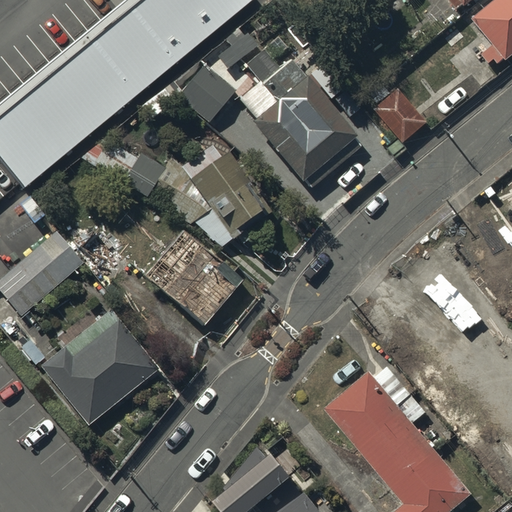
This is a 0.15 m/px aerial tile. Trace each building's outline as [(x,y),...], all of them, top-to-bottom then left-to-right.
[(125,0),(0,102),(0,168),(22,195),(254,0),(125,0)] [(481,0),(450,0),(448,2),(458,14),(464,9),(467,13),(481,0)] [(511,61),(511,0),(500,0),(473,23),(494,49),(483,58),(490,67),(495,63),(499,67),(505,62),(508,65),(511,61)] [(356,140),(291,64),(279,74),(263,55),(246,70),(257,83),(239,98),(243,102),(240,104),(256,123),(251,128),(302,187),(305,185),(312,192),(360,150),(354,142),(356,140)] [(235,94),(198,65),(183,78),(192,85),(179,102),(209,126),(235,94)] [(430,126),(400,91),(374,112),(404,147),(430,126)] [(94,148),(81,161),(93,169),(94,166),(125,185),(123,187),(189,228),(194,225),(219,251),(237,240),(242,248),(259,237),(254,229),(273,217),(258,194),(255,195),(222,144),(178,171),(169,165),(165,172),(141,157),(138,163),(108,144),(102,153),(94,148)] [(0,168),(0,245),(38,213),(22,195),(0,168)] [(511,208),(495,223),(511,243),(511,208)] [(483,253),(501,274),(511,264),(511,248),(495,228),(475,244),(483,253)] [(84,234),(72,243),(103,279),(125,260),(100,231),(90,241),(84,234)] [(243,284),(182,232),(144,277),(205,329),(243,284)] [(0,292),(21,318),(83,266),(57,235),(0,283),(0,292)] [(511,291),(501,278),(483,257),(470,268),(464,261),(430,290),(492,366),(511,349),(511,346),(504,337),(511,329),(511,291)] [(112,313),(42,370),(89,429),(160,372),(112,313)] [(454,511),(472,497),(398,409),(413,397),(390,370),(375,382),(369,376),(325,413),(404,508),(399,511),(454,511)] [(511,428),(480,454),(511,494),(511,493),(511,428)] [(325,511),(269,444),(208,494),(222,511),(325,511)]
